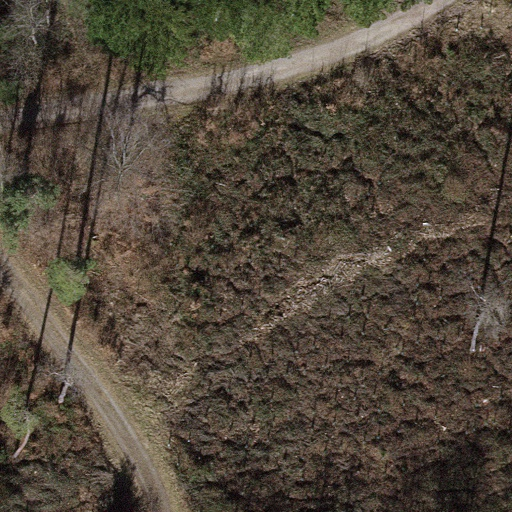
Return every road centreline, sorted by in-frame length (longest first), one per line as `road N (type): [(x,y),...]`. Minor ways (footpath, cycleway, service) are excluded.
road 1 (track): [(0,122),(283,69),(350,48),(442,0)]
road 2 (track): [(0,259),(133,451),(160,511)]
